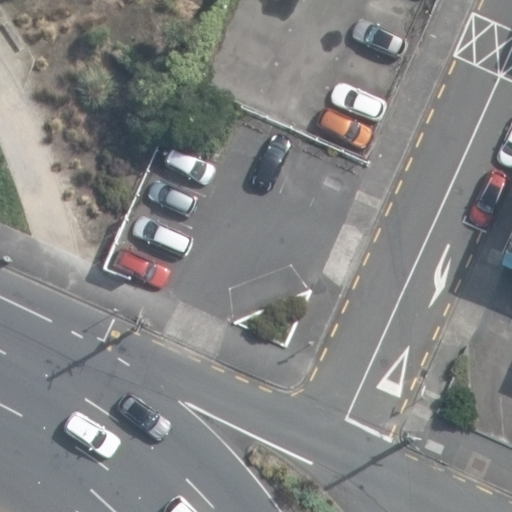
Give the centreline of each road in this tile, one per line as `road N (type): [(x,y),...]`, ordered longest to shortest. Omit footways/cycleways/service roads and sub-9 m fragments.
road 1 (residential): [(511,32),(341,412),(351,436)]
road 2 (residential): [(0,368),(149,358),(351,436)]
road 3 (trunk): [(0,380),(83,425),(185,511)]
road 4 (residential): [(351,436),(508,511)]
